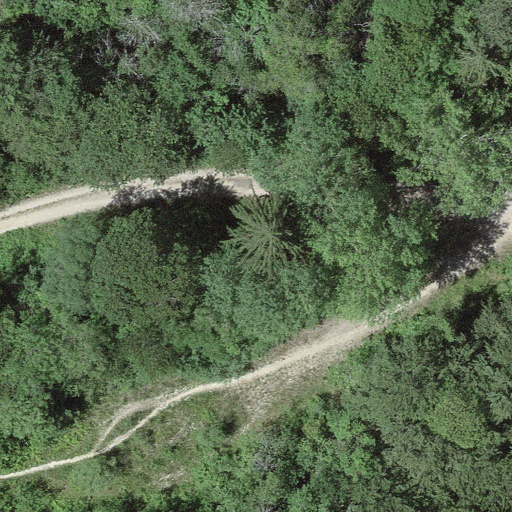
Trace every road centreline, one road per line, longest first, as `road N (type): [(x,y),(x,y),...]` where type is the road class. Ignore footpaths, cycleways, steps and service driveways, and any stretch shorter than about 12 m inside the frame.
road 1 (track): [(0,223),(111,192),(234,179),(511,202)]
road 2 (track): [(372,332),(511,224)]
